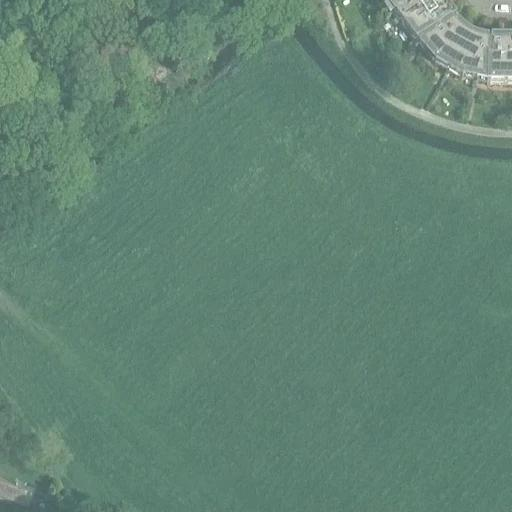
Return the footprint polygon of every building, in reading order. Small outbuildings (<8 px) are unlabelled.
[(450,16),(441,4),(440,1),(440,0),(380,0),(385,6),(384,7),(393,21),(395,20),(400,28),(402,26),(417,46),(420,50),(434,40),(429,31),(450,16)] [(448,76),(471,38),(466,35),(460,30),(456,26),(455,27),(452,22),(453,21),(450,16),(429,31),(434,40),(420,50),(433,66),(433,67),(448,76)] [(500,44),(499,44),(492,44),(492,45),(486,45),(486,43),(482,43),(476,41),(471,38),(448,76),(462,84),(462,83),(486,89),(487,89),(492,58),(501,58),(500,44)] [(511,59),(511,44),(500,44),(501,58),(492,58),(487,89),(511,89),(511,59)] [(0,502),(24,511),(28,511),(34,496),(35,495),(0,481),(0,502)]
